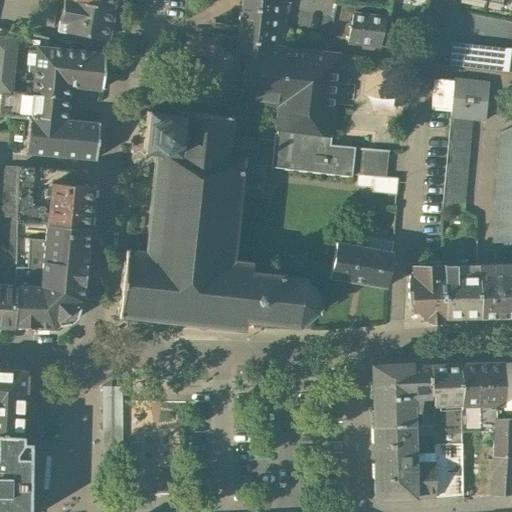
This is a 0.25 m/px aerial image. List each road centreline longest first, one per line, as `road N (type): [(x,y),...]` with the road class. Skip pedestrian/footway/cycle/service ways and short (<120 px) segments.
road 1 (residential): [(94,350),(119,83),(136,0)]
road 2 (residential): [(353,343),(94,350)]
road 3 (residential): [(358,511),(353,343)]
road 4 (residential): [(511,337),(353,343)]
